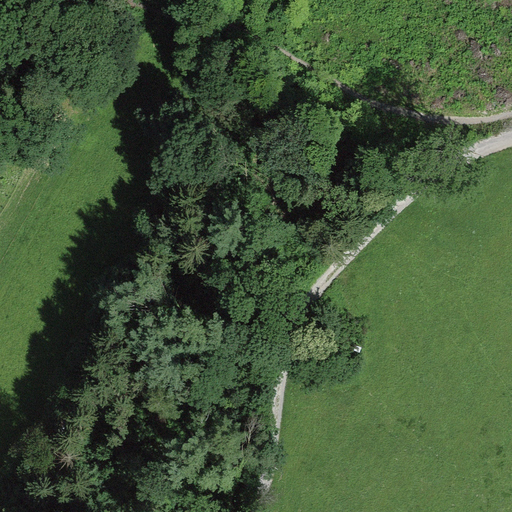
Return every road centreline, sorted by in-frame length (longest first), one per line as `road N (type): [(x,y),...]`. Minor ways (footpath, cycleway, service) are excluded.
road 1 (track): [(257,511),(286,365),(306,309),(419,187),(511,135)]
road 2 (track): [(511,115),(456,121),(387,106),(275,37),(179,0)]
